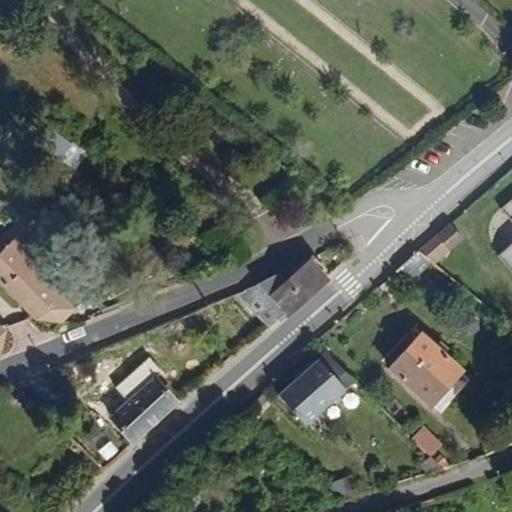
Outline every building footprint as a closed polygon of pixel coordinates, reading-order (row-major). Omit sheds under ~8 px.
[(511,274),(511,205),(503,214),(511,223),(511,252),(501,262),(511,274)] [(73,301),(29,255),(37,246),(8,218),(0,226),(0,275),(37,313),(63,318),(73,301)] [(458,243),(445,228),(430,240),(444,255),(458,243)] [(432,267),(444,255),(430,240),(416,253),(432,267)] [(409,287),(432,267),(416,253),(395,273),(409,287)] [(279,320),(320,286),(305,269),(278,288),(270,279),(248,288),(279,320)] [(279,320),(248,288),(231,295),(267,329),(279,320)] [(0,350),(11,347),(14,325),(0,314),(0,350)] [(421,415),(453,384),(417,346),(385,378),(421,415)] [(305,426),(350,383),(322,354),(277,397),(305,426)] [(305,449),(362,395),(350,383),(305,426),(293,437),(305,449)] [(122,445),(159,414),(168,407),(147,385),(101,420),(122,445)] [(433,456),(444,440),(423,426),(412,442),(433,456)] [(444,471),(422,449),(418,453),(439,473),(444,471)] [(439,473),(418,453),(407,463),(422,478),(439,473)] [(350,478),(335,483),(340,499),(355,493),(350,478)]
